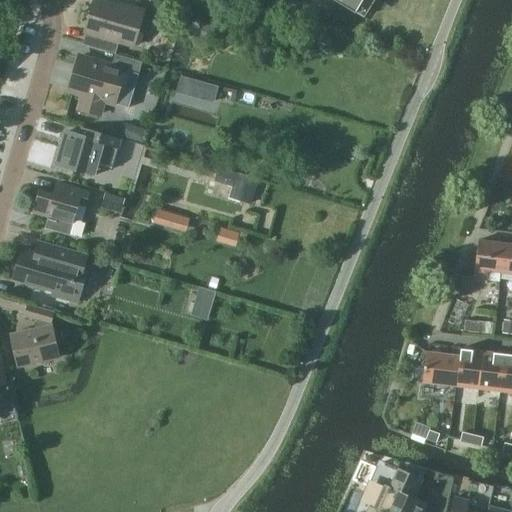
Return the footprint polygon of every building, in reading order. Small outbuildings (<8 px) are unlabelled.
[(101,0),(94,0),(85,33),(87,34),(84,45),(115,54),(119,43),(133,47),(143,12),(101,0)] [(332,0),(355,13),(362,0),(332,0)] [(203,17),(200,29),(217,33),(220,21),(203,17)] [(79,56),(69,91),(83,95),(79,109),(100,115),(104,101),(114,104),(129,108),(139,74),(142,62),(115,54),(111,66),(79,56)] [(180,76),(175,92),(213,103),(218,86),(180,76)] [(123,124),(119,137),(143,143),(147,130),(123,124)] [(82,128),(80,136),(67,132),(57,165),(94,176),(98,164),(112,168),(120,139),(82,128)] [(237,173),(229,198),(251,205),(258,179),(237,173)] [(74,219),(79,204),(86,206),(90,193),(65,185),(61,197),(39,190),(33,212),(48,217),(45,228),(77,237),(81,221),(74,219)] [(122,211),(126,196),(107,191),(103,205),(122,211)] [(158,209),(154,222),(186,231),(189,218),(158,209)] [(223,226),(219,238),(236,244),(241,232),(223,226)] [(87,254),(71,250),(40,241),(36,254),(22,250),(13,280),(53,291),(52,295),(77,303),(87,269),(83,268),(87,254)] [(504,273),(507,244),(478,241),(473,281),(486,283),(487,270),(504,273)] [(199,287),(196,298),(212,303),(215,291),(199,287)] [(457,300),(448,323),(459,327),(468,305),(457,300)] [(53,312),(29,304),(25,317),(38,321),(35,330),(12,335),(19,366),(58,358),(50,322),(53,312)] [(511,320),(503,320),(502,333),(511,334),(511,320)] [(460,356),(457,387),(478,389),(483,352),(460,349),(460,356)] [(426,352),(422,383),(457,387),(460,356),(426,352)] [(483,352),(478,389),(500,392),(504,354),(483,352)] [(511,355),(504,354),(500,392),(511,393),(511,355)] [(416,422),(412,434),(426,439),(430,427),(416,422)] [(464,424),(462,432),(472,435),(475,427),(464,424)] [(475,427),(472,435),(483,438),(485,429),(475,427)] [(429,430),(426,439),(436,442),(439,434),(429,430)] [(368,506),(365,511),(423,511),(427,504),(414,498),(422,479),(398,469),(390,487),(385,486),(375,509),(368,506)] [(473,511),(466,510),(468,501),(454,498),(450,511),(473,511)]
